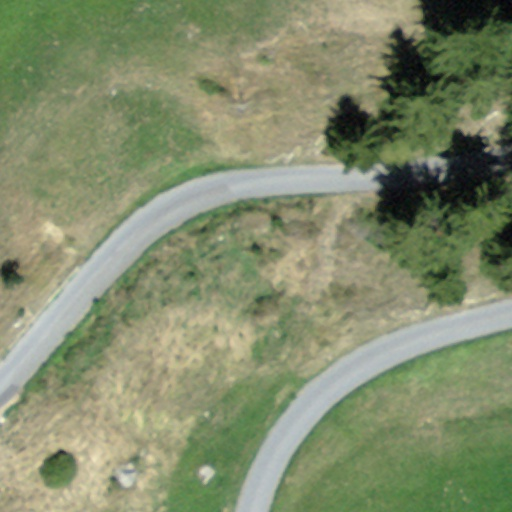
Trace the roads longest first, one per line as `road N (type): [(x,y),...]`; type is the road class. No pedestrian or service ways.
road 1 (unclassified): [(511,158),(425,177),(250,182),(188,198),(124,244),(0,382)]
road 2 (unclassified): [(252,511),(271,463),(324,389),(403,343),(511,312)]
